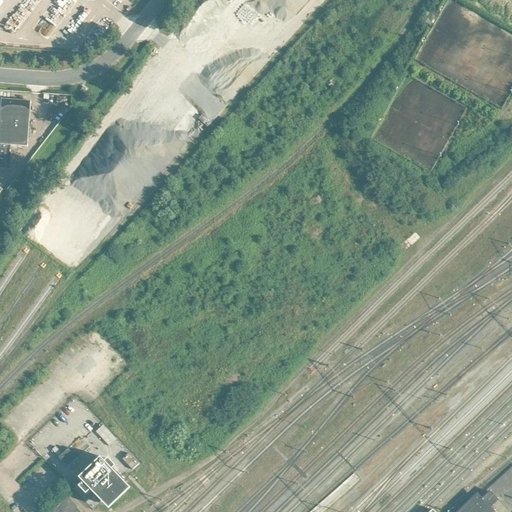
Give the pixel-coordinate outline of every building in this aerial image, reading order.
[(11,28),(16,32),(21,26),(15,22),(11,28)] [(31,101),(10,100),(1,99),(1,102),(0,101),(0,168),(9,169),(10,146),(27,147),(31,101)] [(282,151),(278,147),(265,159),(268,163),(282,151)] [(258,162),(264,169),(268,164),(262,158),(258,162)] [(103,425),(96,432),(109,447),(117,440),(103,425)] [(68,448),(58,457),(68,467),(77,458),(68,448)] [(139,465),(129,454),(123,460),(133,471),(139,465)] [(130,489),(123,481),(124,480),(113,469),(116,467),(108,459),(105,462),(100,458),(79,479),(83,483),(79,487),(86,495),(89,492),(100,503),(101,502),(109,510),(130,489)] [(493,511),(491,509),(498,502),(490,494),(482,501),(481,499),(467,511),(432,511),(431,511),(430,511),(493,511)] [(52,511),(80,511),(77,509),(78,507),(68,497),(67,498),(52,511)] [(224,511),(234,511),(245,502),(240,497),(236,497),(224,508),(224,511)]
